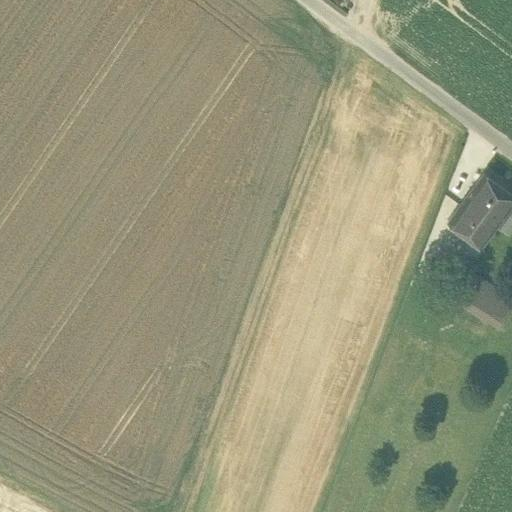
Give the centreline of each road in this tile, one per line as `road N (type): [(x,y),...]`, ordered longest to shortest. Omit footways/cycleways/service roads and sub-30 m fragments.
road 1 (track): [(188,511),(352,34)]
road 2 (unclassified): [(305,0),(511,153)]
